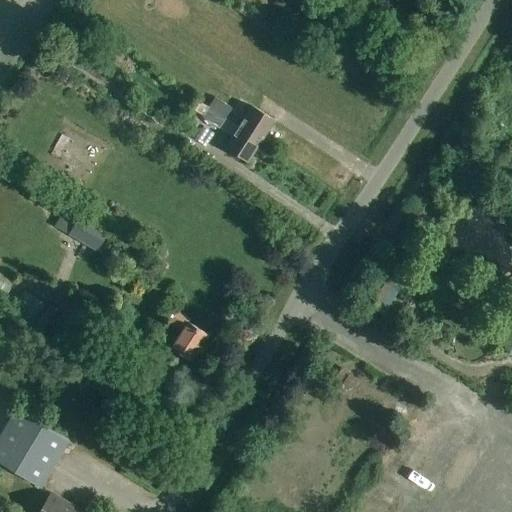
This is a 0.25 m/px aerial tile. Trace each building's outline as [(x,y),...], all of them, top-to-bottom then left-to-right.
[(214,99),(209,107),(222,116),(228,108),(214,99)] [(189,129),(198,112),(178,101),(168,118),(189,129)] [(252,106),(239,127),(261,141),(275,121),(252,106)] [(222,116),(209,107),(202,117),(216,126),(222,116)] [(261,141),(239,127),(225,148),(248,162),(261,141)] [(13,146),(19,155),(34,145),(27,136),(13,146)] [(66,206),(55,226),(97,252),(109,233),(68,207),(66,206)] [(40,231),(34,240),(59,255),(65,246),(40,231)] [(128,245),(121,257),(131,263),(138,251),(128,245)] [(0,304),(14,282),(0,273),(0,304)] [(24,292),(6,318),(26,331),(44,305),(24,292)] [(48,304),(27,336),(79,371),(94,348),(86,342),(88,339),(70,327),(58,346),(42,335),(58,310),(48,304)] [(192,360),(210,333),(191,320),(193,317),(178,306),(169,319),(184,330),(173,347),(192,360)] [(152,375),(170,347),(147,333),(130,360),(152,375)] [(351,392),(359,380),(351,374),(343,386),(351,392)] [(154,416),(165,399),(129,377),(118,393),(154,416)] [(0,461),(42,486),(70,439),(18,407),(0,437),(0,461)] [(348,511),(362,488),(352,482),(335,511),(348,511)] [(82,511),(78,510),(82,504),(54,488),(39,511),(82,511)]
